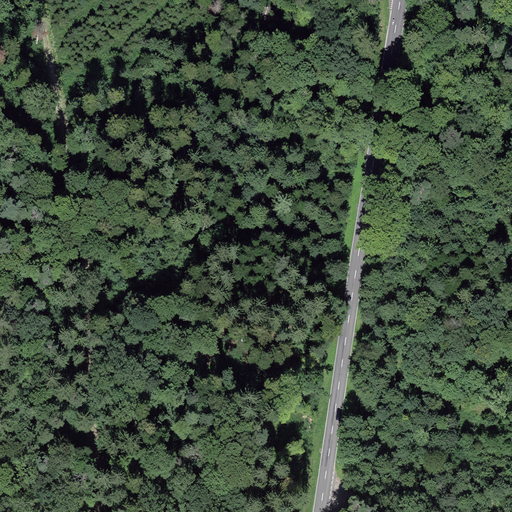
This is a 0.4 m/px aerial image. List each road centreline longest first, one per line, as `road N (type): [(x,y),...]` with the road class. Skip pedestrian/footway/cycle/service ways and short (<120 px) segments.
road 1 (primary): [(321,511),(400,0)]
road 2 (track): [(95,511),(82,238),(38,0)]
